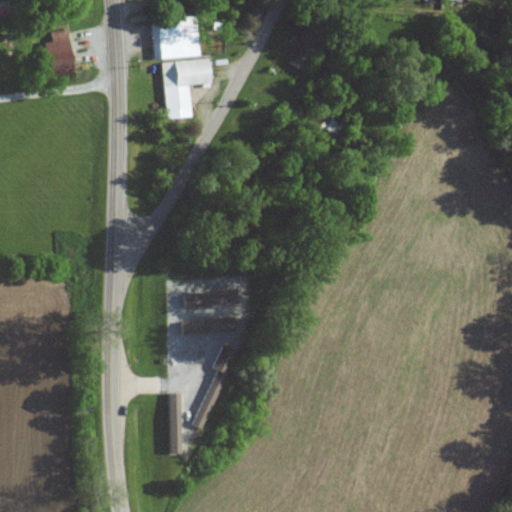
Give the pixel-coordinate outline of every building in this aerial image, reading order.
[(163,119),(188,118),(187,86),(207,85),(205,58),(195,59),(193,20),(148,23),(151,61),(160,61),(163,119)] [(317,37),(301,30),(298,37),(291,34),(286,44),(292,47),(284,64),(301,72),(317,37)] [(68,76),(65,31),(49,32),(49,43),(42,43),(44,77),(68,76)] [(181,308),(180,296),(234,290),(235,303),(181,308)] [(179,336),(178,323),(233,317),(234,330),(179,336)] [(197,430),(188,425),(214,371),(209,369),(219,347),(233,353),(197,430)] [(177,393),(167,394),(168,453),(179,453),(177,393)]
